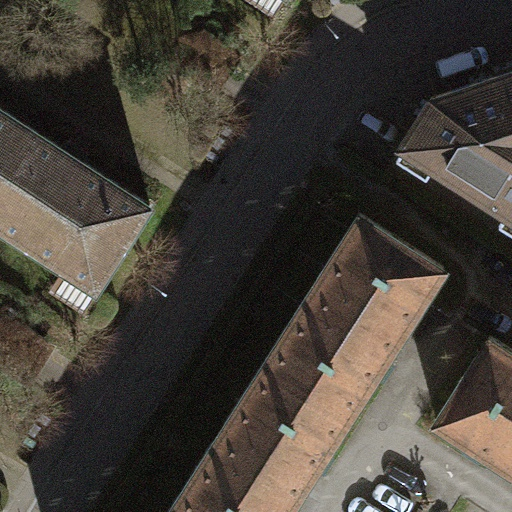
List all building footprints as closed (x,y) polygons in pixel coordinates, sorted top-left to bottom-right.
[(511,66),(423,95),(392,145),(511,221),(511,66)] [(0,110),(0,144),(16,121),(0,110)] [(84,165),(16,121),(0,144),(0,231),(87,288),(143,203),(84,165)] [(257,359),(342,413),(380,353),(436,266),(351,211),(257,359)] [(511,473),(511,353),(481,334),(427,419),(511,473)] [(162,506),(172,511),(278,511),(292,490),(342,413),(257,359),(162,506)]
